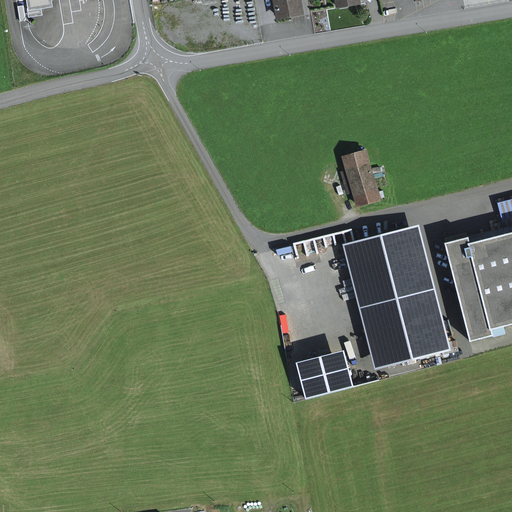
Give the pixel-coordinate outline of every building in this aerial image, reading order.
[(27,0),(29,9),(28,9),(28,15),(39,13),(39,8),(51,6),(50,0),(27,0)] [(300,0),(272,0),(275,19),(303,15),(300,0)] [(359,0),(332,0),(334,9),(360,4),(359,0)] [(367,150),(343,157),(358,209),(382,202),(367,150)] [(420,223),(343,243),(375,369),(452,349),(420,223)] [(469,235),(444,241),(470,341),(494,335),(492,329),(511,323),(511,230),(470,241),(469,235)]
